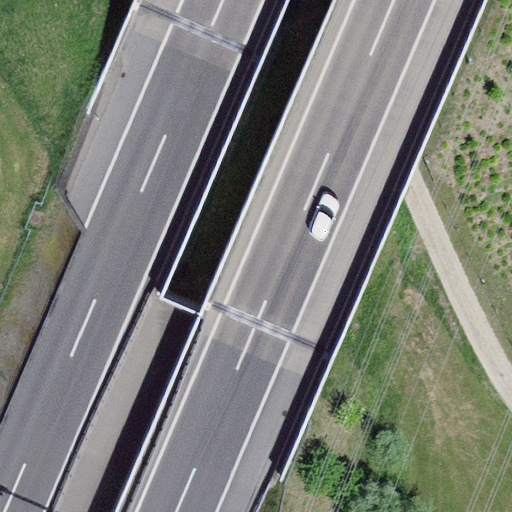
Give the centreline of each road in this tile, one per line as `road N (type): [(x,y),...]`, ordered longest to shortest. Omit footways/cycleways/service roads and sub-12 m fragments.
road 1 (motorway): [(177,511),(395,0)]
road 2 (motorway): [(221,0),(4,511)]
road 3 (track): [(511,379),(417,199),(357,0)]
